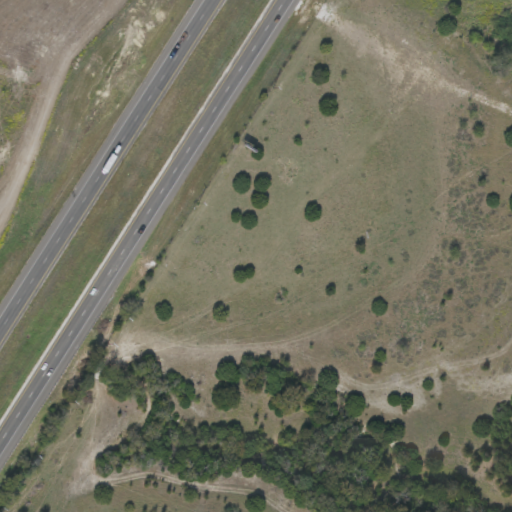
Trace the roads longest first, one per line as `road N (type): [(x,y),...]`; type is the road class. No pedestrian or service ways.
road 1 (trunk): [(0,442),(282,0)]
road 2 (trunk): [(212,0),(0,328)]
